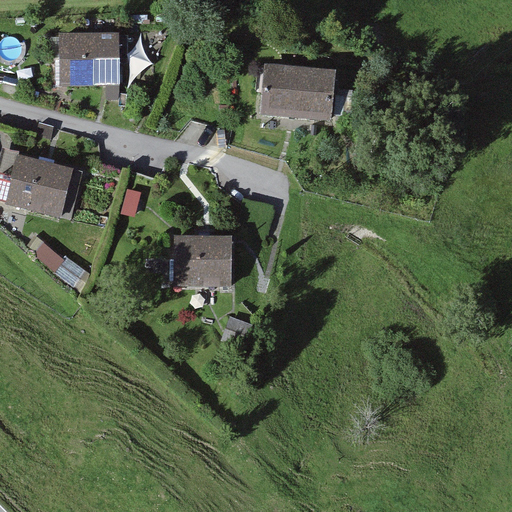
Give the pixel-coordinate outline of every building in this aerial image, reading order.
[(130,39),(66,37),(64,90),(128,91),(130,39)] [(349,74),(274,68),(270,117),(345,124),(349,74)] [(83,174),(29,161),(23,183),(3,178),(0,190),(0,206),(71,223),(83,174)] [(130,189),(125,212),(137,215),(140,201),(144,202),(146,193),(130,189)] [(245,241),(184,241),(184,293),(245,293),(245,241)]
